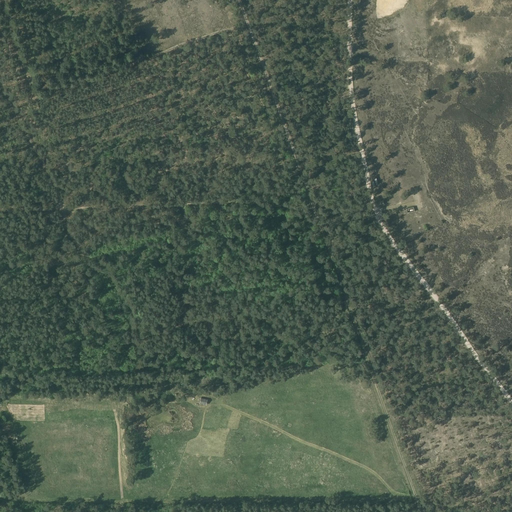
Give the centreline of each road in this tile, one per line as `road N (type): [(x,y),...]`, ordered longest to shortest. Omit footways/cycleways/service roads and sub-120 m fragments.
road 1 (track): [(238,0),(420,511)]
road 2 (track): [(511,404),(383,230),(371,201),(351,97),(350,0)]
road 3 (track): [(63,209),(13,107),(246,22)]
road 4 (track): [(63,209),(312,207)]
